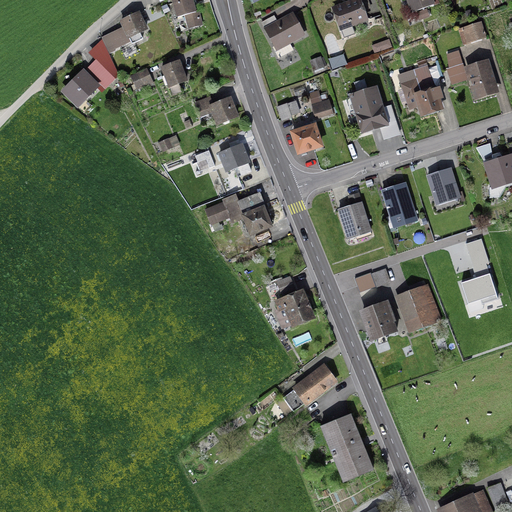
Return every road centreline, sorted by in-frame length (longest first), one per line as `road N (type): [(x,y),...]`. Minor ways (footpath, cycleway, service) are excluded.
road 1 (secondary): [(420,511),(290,190)]
road 2 (residential): [(290,190),(511,119)]
road 3 (secondary): [(290,190),(226,0)]
road 4 (unclassified): [(0,126),(127,0)]
